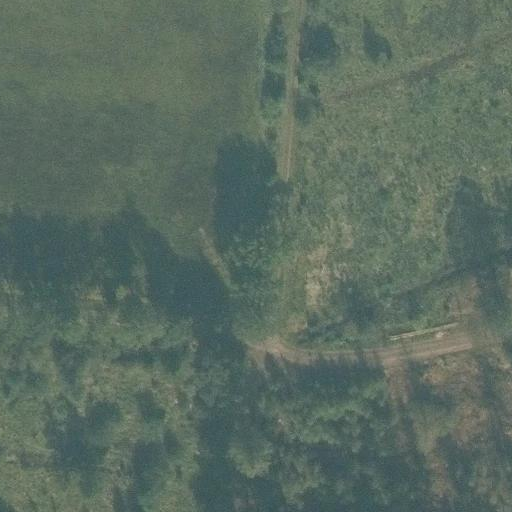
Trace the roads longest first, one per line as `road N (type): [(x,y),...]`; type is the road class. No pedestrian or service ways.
road 1 (track): [(0,317),(240,335),(325,363),(511,332)]
road 2 (track): [(299,0),(266,348),(247,393),(240,511)]
